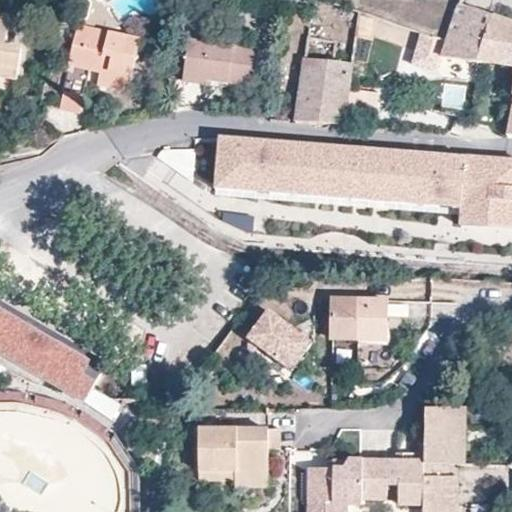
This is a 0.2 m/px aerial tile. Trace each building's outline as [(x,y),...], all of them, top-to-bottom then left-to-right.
[(490,14),(459,4),(448,41),(443,55),(477,61),(478,61),(490,14)] [(511,21),(490,14),(478,61),(511,66),(511,21)] [(0,68),(0,71),(0,78),(17,81),(22,49),(5,47),(9,17),(0,16),(0,68)] [(87,33),(89,28),(78,26),(71,58),(110,68),(108,81),(129,86),(140,40),(109,33),(108,38),(87,33)] [(109,33),(89,28),(87,33),(108,38),(109,33)] [(156,52),(166,54),(169,38),(159,36),(156,52)] [(443,55),(448,41),(442,39),(431,72),(474,77),(477,61),(443,55)] [(259,50),(189,40),(184,82),(189,83),(190,78),(212,81),(218,82),(254,86),(259,50)] [(110,68),(71,58),(69,66),(101,74),(98,86),(128,93),(129,86),(108,81),(110,68)] [(354,64),(305,59),(296,122),(319,124),(345,126),(354,64)] [(88,78),(68,74),(60,108),(80,113),(88,78)] [(459,228),(511,231),(511,161),(249,140),(216,140),(213,195),(461,217),(459,228)] [(278,273),(266,273),(263,286),(274,287),(278,273)] [(386,302),(333,300),(332,340),(384,342),(386,302)] [(0,302),(0,355),(37,378),(41,371),(87,399),(106,368),(0,302)] [(313,343),(268,313),(248,343),(293,373),(313,343)] [(91,391),(82,407),(110,423),(119,407),(91,391)] [(497,408),(479,408),(467,409),(466,430),(496,429),(497,408)] [(466,430),(467,409),(425,410),(424,465),(449,465),(466,466),(466,430)] [(199,430),(200,473),(268,473),(268,451),(269,430),(199,430)] [(280,430),(269,430),(268,451),(281,451),(280,430)] [(309,468),(309,493),(326,494),(326,505),(325,511),(349,511),(349,506),(363,506),(363,500),(388,500),(388,485),(402,486),(402,461),(383,461),(361,461),(348,461),(344,469),(334,468),(309,468)] [(449,465),(424,465),(423,511),(458,511),(458,478),(449,478),(449,465)] [(268,473),(200,473),(199,483),(235,483),(235,490),(268,489),(268,473)] [(326,494),(309,493),(308,505),(326,505),(326,494)]
